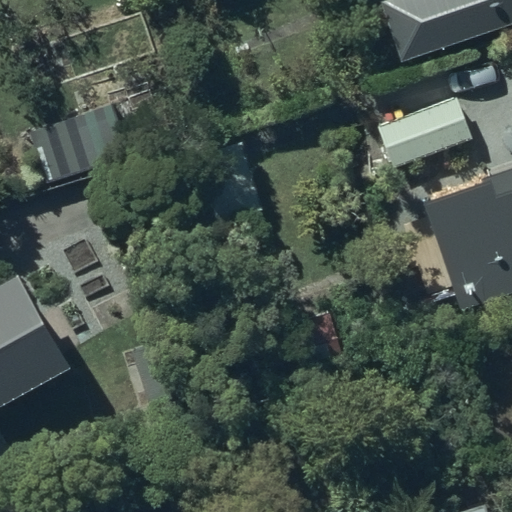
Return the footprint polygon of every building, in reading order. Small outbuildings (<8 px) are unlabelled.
[(511,21),(511,0),(380,0),(401,60),(511,21)] [(143,13),(43,46),(56,85),(156,52),(143,13)] [(456,98),(375,127),(390,169),(471,140),(456,98)] [(116,101),(32,130),(49,180),(133,151),(116,101)] [(260,207),(238,140),(177,160),(199,227),(260,207)] [(511,171),(423,202),(461,312),(511,294),(511,171)] [(0,309),(0,459),(113,404),(53,283),(0,309)]
